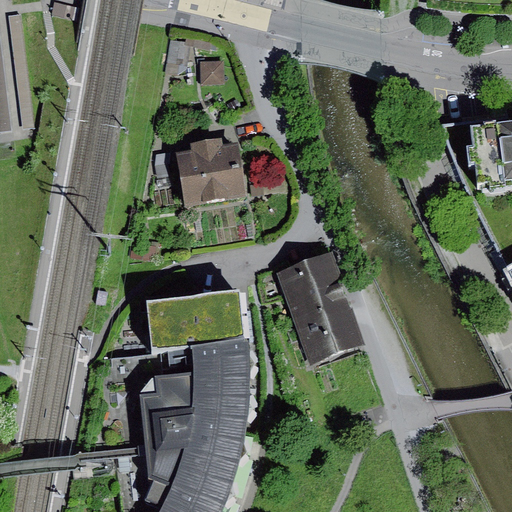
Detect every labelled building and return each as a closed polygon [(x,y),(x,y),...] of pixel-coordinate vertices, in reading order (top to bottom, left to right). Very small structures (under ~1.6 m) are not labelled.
[(186,39),(184,46),(211,51),(212,44),(186,39)] [(224,62),(200,63),(201,86),(225,85),(224,62)] [(511,113),(446,132),(455,173),(511,282),(511,113)] [(192,156),(177,158),(185,214),(246,205),(238,149),(222,151),(220,140),(190,145),(192,156)] [(286,181),(266,184),(268,194),(287,191),(286,181)] [(263,184),(249,186),(251,197),(265,195),(263,184)] [(145,246),(143,259),(154,260),(156,247),(145,246)] [(339,279),(330,255),(276,275),(285,299),(339,279)] [(285,299),(296,328),(350,309),(339,279),(285,299)] [(108,291),(98,289),(96,305),(106,306),(108,291)] [(245,302),(147,311),(151,359),(249,349),(245,302)] [(364,348),(350,309),(296,328),(309,366),(364,348)] [(228,511),(245,476),(252,408),(253,378),(253,349),(249,349),(151,359),(111,364),(116,398),(138,395),(141,480),(128,502),(137,509),(134,511),(228,511)]
